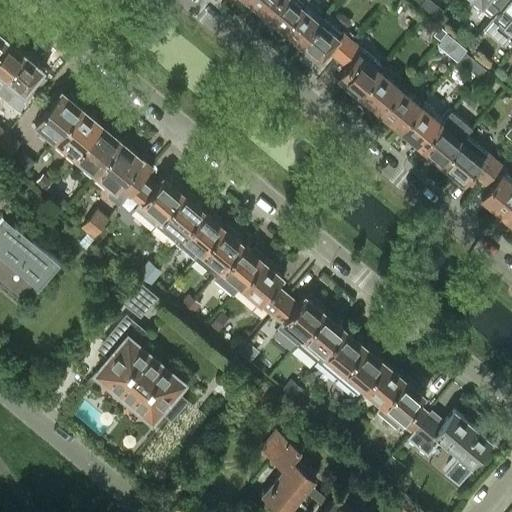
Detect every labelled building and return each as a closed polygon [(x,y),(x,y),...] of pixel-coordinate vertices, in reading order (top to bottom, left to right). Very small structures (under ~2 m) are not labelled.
[(249,0),(263,11),(272,0),(249,0)] [(272,0),(263,11),(281,27),(303,0),(272,0)] [(304,0),(303,0),(281,27),(300,43),(323,15),(304,0)] [(472,0),(488,13),(499,0),(472,0)] [(511,33),(511,0),(503,0),(483,25),(501,40),(508,30),(511,33)] [(323,15),(300,43),(319,58),(326,49),(336,57),(351,38),(342,31),(341,31),(323,15)] [(438,39),(443,33),(437,28),(432,34),(438,39)] [(9,37),(7,36),(0,44),(0,77),(1,78),(24,50),(16,43),(17,40),(12,36),(9,37)] [(351,38),(336,57),(345,65),(337,74),(358,91),(377,68),(381,63),(351,38)] [(27,53),(24,50),(1,78),(19,94),(21,91),(23,92),(44,67),(35,59),(35,56),(30,51),(27,53)] [(484,67),(474,59),(464,50),(457,58),(468,66),(478,75),(484,67)] [(377,68),(358,91),(379,109),(399,86),(377,68)] [(399,86),(379,109),(400,127),(420,103),(399,86)] [(81,105),(60,87),(34,119),(54,136),(81,105)] [(420,103),(400,127),(420,143),(440,120),(420,103)] [(88,111),(81,105),(54,136),(74,153),(101,121),(93,115),(94,113),(90,110),(88,111)] [(440,120),(420,143),(442,162),(462,139),(440,120)] [(108,127),(101,121),(74,153),(94,169),(121,138),(113,131),(113,129),(110,126),(108,127)] [(7,131),(0,139),(0,156),(3,159),(18,141),(7,131)] [(127,192),(143,173),(151,164),(141,155),(121,138),(94,169),(112,185),(106,193),(118,203),(127,192)] [(474,149),(462,139),(442,162),(462,179),(470,169),(479,177),(495,159),(477,144),(474,149)] [(504,167),(495,159),(479,177),(488,185),(481,194),(501,211),(511,198),(511,180),(501,171),(504,167)] [(22,180),(11,171),(6,176),(17,185),(22,180)] [(172,181),(162,173),(154,182),(143,173),(127,192),(138,201),(134,206),(154,222),(182,189),(181,188),(182,186),(173,179),(172,181)] [(0,182),(0,192),(2,194),(10,185),(3,179),(0,182)] [(180,233),(202,206),(193,198),(194,196),(185,189),(184,191),(182,189),(154,222),(174,240),(180,233)] [(511,198),(501,211),(511,220),(511,198)] [(92,233),(107,215),(96,205),(80,223),(92,233)] [(194,256),(222,223),(220,222),(222,220),(213,212),(211,214),(202,206),(180,233),(174,240),(194,256)] [(58,257),(0,208),(0,248),(38,281),(58,257)] [(214,273),(242,239),(232,232),(234,230),(225,222),(223,224),(222,223),(194,256),(214,273)] [(234,289),(239,283),(261,256),(260,255),(262,253),(253,245),(251,247),(242,239),(214,273),(234,289)] [(272,265),(274,263),(265,256),(263,257),(261,256),(239,283),(259,299),(258,301),(269,310),(285,291),(274,282),(282,273),(272,265)] [(140,268),(146,273),(154,264),(148,258),(140,268)] [(154,264),(146,273),(152,278),(160,269),(154,264)] [(139,278),(121,299),(139,315),(157,293),(139,278)] [(296,300),(285,291),(269,310),(280,319),(275,325),(295,342),(324,308),(322,307),(324,305),(315,297),(313,299),(304,291),(296,300)] [(187,292),(180,301),(186,306),(193,297),(187,292)] [(193,297),(186,306),(192,311),(199,302),(193,297)] [(336,315),(327,307),(325,309),(324,308),(295,342),(316,358),(344,325),(334,317),(336,315)] [(220,313),(211,324),(217,329),(226,318),(220,313)] [(116,347),(108,356),(97,369),(151,415),(180,379),(138,343),(147,332),(125,314),(105,338),(116,347)] [(353,333),(344,325),(316,358),(336,375),(363,341),(362,340),(364,338),(355,331),(353,333)] [(376,348),(367,341),(365,343),(363,341),(336,375),(355,392),(361,385),(383,358),(374,350),(376,348)] [(249,342),(242,351),(251,360),(259,351),(249,342)] [(393,366),(383,358),(361,385),(381,402),(404,375),(402,374),(404,372),(395,364),(393,366)] [(427,410),(416,401),(424,392),(414,384),(416,382),(407,374),(405,376),(404,375),(381,402),(375,409),(396,426),(400,420),(411,429),(427,410)] [(289,377),(282,386),(288,391),(295,382),(289,377)] [(295,382),(288,391),(294,396),(301,387),(295,382)] [(176,415),(186,393),(175,388),(165,410),(176,415)] [(457,476),(490,437),(453,406),(440,421),(427,410),(411,429),(406,434),(416,443),(427,451),(443,431),(460,446),(444,466),(457,476)] [(322,420),(327,425),(335,416),(329,411),(322,420)] [(335,416),(327,425),(334,430),(341,421),(335,416)] [(260,447),(271,457),(286,438),(286,437),(276,429),(260,447)] [(291,431),(286,437),(286,438),(297,446),(302,440),(291,431)] [(283,509),(306,482),(312,475),(292,458),(299,449),(297,446),(286,438),(271,457),(283,466),(262,491),(283,509)] [(392,456),(381,468),(391,476),(401,464),(392,456)] [(352,511),(332,495),(327,500),(317,511),(352,511)]
